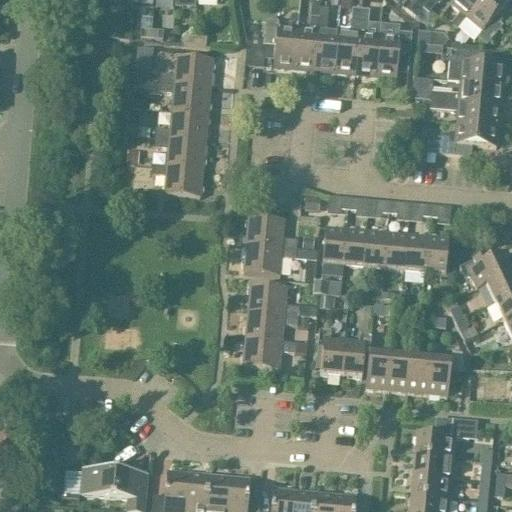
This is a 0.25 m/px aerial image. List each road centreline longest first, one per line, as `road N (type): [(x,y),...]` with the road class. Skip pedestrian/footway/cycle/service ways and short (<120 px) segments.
road 1 (residential): [(370,469),(193,454),(142,409),(106,392),(0,385)]
road 2 (residential): [(0,321),(12,139)]
road 3 (residential): [(12,139),(24,0)]
